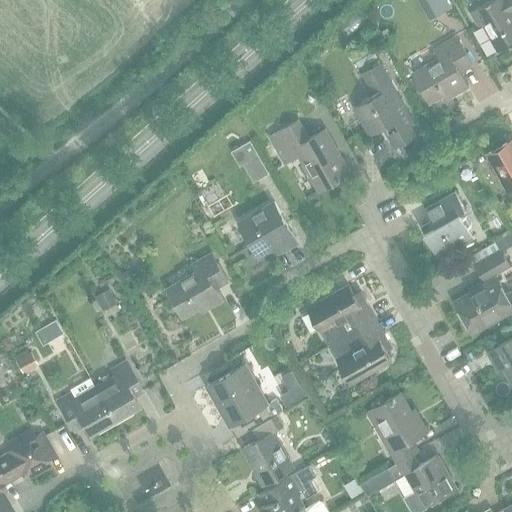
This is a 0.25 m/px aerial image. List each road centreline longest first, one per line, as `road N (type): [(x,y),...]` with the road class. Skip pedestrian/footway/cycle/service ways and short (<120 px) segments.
road 1 (secondary): [(0,267),(308,0)]
road 2 (unclassified): [(0,203),(240,0)]
road 3 (residential): [(511,441),(485,454),(366,235)]
